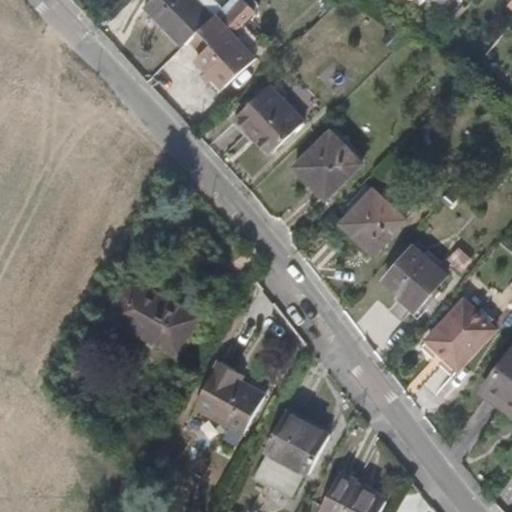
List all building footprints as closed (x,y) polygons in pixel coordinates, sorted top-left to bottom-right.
[(223,8),(225,7),(217,0),(155,0),(147,9),(184,47),(200,31),(223,8)] [(224,91),(257,60),(243,45),(234,35),(257,11),(246,0),(231,0),(225,7),(223,8),(200,31),(213,45),(197,61),(224,91)] [(243,45),(257,60),(263,54),(249,39),(243,45)] [(249,134),(270,156),(306,121),(272,86),(232,124),(244,138),(249,134)] [(333,131),(295,168),(327,201),(366,165),(333,131)] [(265,160),(270,156),(249,134),(244,138),(265,160)] [(375,189),(342,225),(376,256),(410,221),(375,189)] [(449,276),(416,247),(385,281),(419,310),(449,276)] [(132,282),(113,317),(179,354),(198,319),(132,282)] [(498,328),(469,301),(430,341),(461,370),(498,328)] [(511,357),(485,393),(511,412),(511,357)] [(74,360),(58,389),(70,402),(88,369),(74,360)] [(244,378),(220,365),(197,407),(245,434),(266,397),(242,383),(244,378)] [(267,452),(269,454),(258,477),(293,497),(306,474),(311,476),(332,436),(288,412),(267,452)] [(344,472),(322,511),(381,511),(387,501),(356,486),(358,479),(344,472)]
